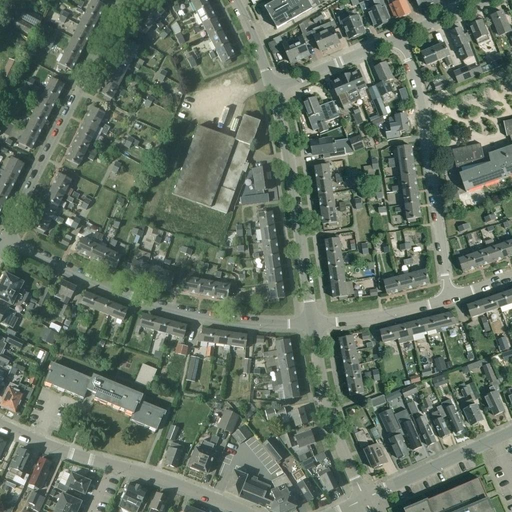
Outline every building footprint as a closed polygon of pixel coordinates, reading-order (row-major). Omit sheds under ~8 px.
[(92,0),(85,13),(98,19),(105,7),(100,4),(101,2),(97,0),(92,0)] [(208,6),(205,0),(189,0),(196,12),(208,6)] [(280,0),(265,8),(277,29),(312,10),(306,0),(280,0)] [(386,0),(395,19),(399,18),(399,19),(410,14),(408,9),(409,9),(404,0),(402,1),(401,0),(386,0)] [(430,6),(427,0),(416,0),(420,10),(422,9),(423,10),(427,9),(427,7),(430,6)] [(381,1),(374,3),(384,27),(388,25),(389,23),(391,23),(384,6),(383,6),(381,1)] [(143,14),(154,23),(163,12),(153,3),(143,14)] [(378,29),(384,27),(374,3),(367,6),(369,12),(376,29),(377,28),(378,29)] [(196,12),(202,25),(215,19),(208,6),(196,12)] [(355,11),(348,14),(358,38),(363,36),(363,34),(365,33),(358,17),(357,17),(355,11)] [(85,13),(79,26),(91,32),(98,19),(85,13)] [(500,37),(505,34),(510,32),(509,29),(508,27),(508,25),(503,13),(492,17),(500,37)] [(28,14),(24,21),(38,28),(42,21),(28,14)] [(154,23),(143,14),(134,26),(144,35),(154,23)] [(353,40),(358,38),(348,14),(341,17),(343,23),(349,40),(351,39),(353,40)] [(34,28),(16,18),(12,25),(30,35),(34,28)] [(308,23),(313,20),(312,19),(311,18),(302,23),(303,23),(305,29),(309,26),(308,23)] [(209,38),(221,32),(215,19),(202,25),(209,38)] [(482,21),(470,26),(478,46),(490,41),(482,21)] [(329,24),(321,27),(330,48),(333,47),(334,48),(338,46),(338,44),(339,44),(333,30),(332,30),(329,24)] [(79,26),(72,39),(85,45),(91,32),(79,26)] [(328,49),(330,48),(321,27),(313,30),(315,36),(314,37),(320,52),(322,51),(324,52),(327,51),(328,49)] [(461,29),(450,33),(457,48),(458,48),(461,47),(466,60),(472,57),(467,45),(467,44),(461,29)] [(216,51),(228,45),(221,32),(209,38),(216,51)] [(301,37),(292,41),(300,60),(303,59),(305,60),(308,59),(308,57),(309,56),(301,37)] [(14,48),(23,53),(28,44),(19,39),(14,48)] [(72,39),(65,51),(78,58),(85,45),(72,39)] [(298,61),(300,60),(292,41),(283,45),(291,64),(292,63),(294,65),(297,63),(298,61)] [(125,42),(119,55),(131,61),(138,48),(139,45),(132,42),(131,43),(130,44),(125,42)] [(53,45),(48,43),(46,47),(55,52),(57,47),(53,45)] [(433,48),(438,61),(444,59),(448,67),(453,65),(449,57),(444,44),(433,48)] [(228,45),(216,51),(222,64),(224,66),(230,63),(229,60),(234,58),(228,45)] [(427,66),(438,61),(433,48),(422,53),(427,66)] [(71,71),(78,58),(65,51),(59,64),(59,65),(58,67),(65,71),(65,70),(66,68),(71,71)] [(484,74),(487,73),(505,65),(500,54),(489,58),(491,64),(482,68),(484,74)] [(124,74),(131,61),(119,55),(112,67),(124,74)] [(8,60),(0,75),(0,76),(10,81),(19,65),(8,60)] [(376,86),(380,96),(380,98),(388,95),(386,91),(392,88),(388,81),(392,79),(386,64),(375,68),(382,84),(376,86)] [(459,70),(465,82),(484,74),(482,68),(481,69),(481,68),(472,72),(469,66),(459,70)] [(112,67),(105,80),(118,87),(124,74),(112,67)] [(454,73),(458,84),(459,85),(465,82),(459,70),(454,73)] [(351,75),(362,99),(366,97),(363,90),(364,89),(366,89),(359,72),(351,75)] [(340,79),(340,80),(351,104),(362,99),(351,75),(351,74),(340,79)] [(45,92),(57,98),(63,86),(59,83),(59,82),(59,81),(53,77),(51,79),(45,92)] [(111,100),(118,87),(105,80),(99,93),(104,96),(103,98),(109,102),(111,99),(111,100)] [(353,108),(351,104),(340,80),(332,83),(337,93),(336,95),(337,98),(339,98),(344,111),(353,108)] [(446,81),(434,85),(436,91),(448,87),(446,81)] [(380,96),(376,86),(374,82),(369,84),(371,90),(367,92),(370,100),(380,96)] [(243,91),(197,111),(160,206),(205,223),(236,144),(260,140),(258,126),(255,126),(246,106),(249,105),(243,91)] [(38,105),(50,111),(57,98),(45,92),(38,105)] [(411,102),(409,96),(402,98),(404,104),(411,102)] [(337,118),(339,117),(333,102),(320,107),(316,98),(302,103),(313,131),(318,130),(319,134),(328,130),(325,123),(337,118)] [(387,115),(380,98),(372,101),(379,118),(387,115)] [(50,111),(38,105),(31,118),(44,124),(50,111)] [(85,121),(98,127),(104,114),(105,111),(98,108),(97,110),(92,108),(85,121)] [(353,116),(357,126),(363,124),(359,114),(353,116)] [(395,118),(392,118),(389,119),(391,132),(387,133),(387,139),(399,138),(398,132),(409,130),(406,115),(395,117),(395,118)] [(383,117),(371,122),(374,128),(385,123),(383,117)] [(44,124),(31,118),(25,131),(37,137),(44,124)] [(480,144),(459,149),(452,150),(456,170),(459,169),(460,175),(466,193),(511,176),(511,120),(503,122),(506,137),(510,137),(511,142),(511,146),(489,155),(483,156),(480,144)] [(91,140),(98,127),(85,121),(79,134),(91,140)] [(37,137),(25,131),(18,144),(19,144),(18,146),(25,150),(25,148),(26,148),(31,150),(37,137)] [(79,134),(72,147),(85,153),(91,140),(79,134)] [(361,136),(349,140),(354,152),(365,148),(361,136)] [(333,148),(331,139),(311,142),(313,155),(329,153),(330,158),(346,156),(345,149),(337,150),(336,147),(333,148)] [(400,163),(414,161),(412,147),(406,148),(406,145),(398,146),(400,163)] [(78,166),(85,153),(72,147),(65,160),(71,162),(69,165),(76,168),(78,166)] [(5,171),(17,177),(23,165),(19,163),(18,162),(20,160),(13,156),(12,157),(12,158),(11,158),(5,171)] [(415,176),(414,161),(400,163),(401,177),(415,176)] [(315,167),(317,182),(330,180),(328,165),(327,162),(320,164),(320,167),(315,167)] [(268,168),(253,170),(256,192),(271,189),(269,181),(271,181),(270,173),(268,174),(268,168)] [(5,171),(0,180),(0,185),(10,191),(17,177),(5,171)] [(58,174),(52,187),(64,194),(67,188),(71,181),(70,181),(72,178),(65,175),(63,177),(58,174)] [(401,177),(403,192),(417,190),(415,176),(401,177)] [(332,194),(330,180),(317,182),(319,196),(332,194)] [(0,185),(0,201),(4,204),(10,191),(0,185)] [(58,207),(64,194),(52,187),(45,200),(58,207)] [(73,191),(67,188),(64,194),(70,197),(72,191),(73,191)] [(403,192),(405,206),(419,205),(417,190),(403,192)] [(243,198),(244,205),(268,202),(268,194),(243,198)] [(332,194),(319,196),(321,211),(334,209),(332,194)] [(51,220),(58,207),(45,200),(39,213),(51,220)] [(419,205),(405,206),(407,220),(408,221),(408,223),(416,222),(415,219),(421,218),(419,205)] [(334,209),(321,211),(323,225),(328,224),(329,227),(336,226),(336,223),(334,209)] [(260,229),(274,227),(272,212),(266,213),(266,210),(258,211),(258,214),(260,229)] [(44,233),(51,220),(39,213),(32,226),(37,229),(36,231),(43,235),(44,232),(44,233)] [(75,218),(70,227),(75,230),(80,220),(75,218)] [(262,243),(276,241),(274,227),(260,229),(262,243)] [(63,238),(61,244),(67,247),(71,238),(66,235),(64,239),(63,238)] [(327,256),(341,254),(339,239),(338,237),(330,238),(331,240),(325,241),(327,256)] [(89,257),(95,245),(81,238),(76,251),(89,257)] [(264,258),(278,256),(276,241),(262,243),(264,258)] [(505,259),(511,255),(511,241),(500,245),(505,259)] [(108,251),(95,245),(89,257),(102,263),(108,251)] [(491,263),(505,259),(500,245),(486,250),(491,263)] [(477,268),(491,263),(486,250),(472,255),(477,268)] [(108,251),(102,263),(115,270),(121,258),(121,257),(108,251)] [(327,256),(329,270),(343,268),(341,254),(327,256)] [(463,273),(477,268),(472,255),(459,260),(456,261),(459,269),(461,268),(463,273)] [(266,272),(280,270),(278,256),(264,258),(266,272)] [(142,279),(147,266),(133,261),(129,275),(142,279)] [(161,270),(147,266),(142,279),(156,284),(161,270)] [(331,284),(345,282),(343,268),(329,270),(331,284)] [(161,270),(156,284),(170,288),(174,275),(161,270)] [(282,285),(280,270),(266,272),(268,287),(282,285)] [(426,271),(412,274),(416,288),(429,284),(426,271)] [(398,278),(401,291),(416,288),(412,274),(398,278)] [(2,281),(0,285),(29,300),(31,296),(25,294),(23,293),(24,291),(19,289),(22,284),(5,275),(4,276),(3,276),(1,280),(2,281)] [(198,294),(200,281),(186,278),(183,292),(198,294)] [(401,291),(398,278),(384,282),(387,295),(401,291)] [(215,283),(200,281),(198,294),(212,297),(215,283)] [(61,282),(54,296),(61,300),(60,302),(66,305),(69,299),(70,299),(75,288),(61,282)] [(345,282),(331,284),(333,298),(339,298),(339,300),(347,299),(347,298),(347,297),(347,296),(345,282)] [(215,283),(212,297),(226,300),(229,286),(215,283)] [(26,305),(29,300),(0,285),(0,299),(11,305),(14,300),(18,302),(19,301),(20,301),(23,303),(26,305)] [(282,285),(268,287),(270,300),(271,303),(279,302),(278,301),(278,299),(284,298),(282,285)] [(496,297),(500,309),(511,304),(511,298),(510,292),(496,297)] [(95,311),(100,299),(86,293),(84,298),(81,297),(79,303),(81,304),(81,305),(95,311)] [(42,296),(38,304),(44,307),(48,298),(42,296)] [(500,309),(496,297),(482,301),(486,314),(500,309)] [(95,311),(108,316),(113,305),(100,299),(95,311)] [(486,314),(482,301),(467,306),(469,312),(467,313),(469,319),(471,318),(472,318),(486,314)] [(127,310),(113,305),(108,316),(122,322),(123,321),(125,322),(127,316),(125,315),(127,310)] [(64,306),(59,315),(65,318),(70,309),(64,306)] [(0,323),(3,325),(8,315),(4,313),(4,312),(5,311),(0,308),(0,323)] [(438,317),(441,329),(456,325),(458,324),(456,318),(454,319),(452,313),(438,317)] [(139,327),(154,331),(157,319),(142,315),(141,321),(138,320),(137,326),(139,327)] [(441,329),(438,317),(423,320),(427,333),(441,329)] [(489,328),(486,317),(481,319),(484,329),(489,328)] [(154,331),(168,335),(171,323),(157,319),(154,331)] [(427,333),(423,320),(409,324),(412,336),(427,333)] [(61,327),(51,323),(49,329),(58,333),(61,327)] [(171,323),(168,335),(179,338),(174,354),(181,356),(185,357),(187,348),(184,347),(183,348),(181,347),(182,339),(183,339),(185,339),(187,333),(184,332),(186,327),(171,323)] [(395,328),(398,340),(399,344),(413,340),(412,336),(409,324),(395,328)] [(9,327),(7,331),(15,335),(17,331),(9,327)] [(57,334),(44,328),(39,339),(52,346),(57,334)] [(398,340),(395,328),(392,328),(380,331),(382,337),(379,337),(381,344),(383,343),(392,341),(398,340)] [(200,343),(215,345),(217,332),(202,330),(201,335),(200,335),(198,335),(197,342),(200,342),(200,343)] [(215,345),(230,347),(231,334),(217,332),(215,345)] [(246,336),(231,334),(230,347),(244,349),(245,348),(247,348),(248,342),(246,342),(245,342),(246,336)] [(342,354),(356,351),(353,337),(352,336),(352,334),(344,336),(345,338),(339,339),(342,354)] [(9,335),(5,342),(20,350),(24,342),(9,335)] [(505,338),(497,340),(501,352),(509,349),(505,338)] [(277,357),(291,355),(289,340),(283,341),(283,340),(283,339),(275,340),(275,343),(277,357)] [(0,361),(8,365),(10,360),(1,355),(4,349),(0,346),(0,361)] [(511,350),(502,355),(504,363),(511,360),(511,350)] [(345,368),(359,365),(356,351),(342,354),(345,368)] [(280,371),(294,369),(291,355),(277,357),(280,371)] [(186,381),(194,382),(199,359),(191,357),(186,381)] [(434,360),(437,372),(447,370),(443,357),(434,360)] [(497,381),(490,364),(482,368),(489,384),(497,381)] [(149,389),(156,371),(142,365),(135,383),(149,389)] [(347,382),(361,380),(359,365),(345,368),(347,382)] [(93,399),(116,408),(132,415),(130,421),(156,432),(163,414),(137,403),(140,398),(101,382),(101,379),(92,376),(90,382),(51,366),(44,384),(83,400),(86,391),(95,395),(93,399)] [(294,369),(280,371),(283,386),(296,383),(294,369)] [(430,370),(421,372),(423,378),(431,376),(430,370)] [(419,375),(410,377),(411,384),(420,382),(419,375)] [(28,383),(29,384),(34,386),(37,379),(32,376),(28,383)] [(361,380),(347,382),(350,396),(356,395),(356,398),(364,396),(363,394),(364,394),(361,380)] [(296,383),(283,386),(285,400),(286,400),(286,402),(294,401),(294,399),(299,398),(296,383)] [(1,406),(7,409),(18,387),(10,384),(9,385),(8,386),(7,388),(2,399),(3,400),(4,400),(1,406)] [(18,387),(7,409),(14,412),(16,410),(16,408),(17,407),(19,407),(24,397),(29,399),(33,391),(19,385),(18,387)] [(401,392),(405,400),(418,394),(415,386),(401,392)] [(484,398),(489,408),(490,411),(492,411),(494,417),(505,412),(503,408),(493,387),(492,388),(489,389),(492,394),(484,398)] [(475,388),(468,391),(467,388),(462,390),(465,398),(470,395),(471,397),(478,393),(475,388)] [(400,390),(393,393),(395,399),(402,396),(400,390)] [(431,407),(428,398),(422,401),(425,409),(431,407)] [(450,408),(449,409),(445,400),(440,402),(447,419),(449,418),(456,434),(464,430),(457,414),(454,408),(453,407),(450,408)] [(463,405),(466,411),(465,411),(471,426),(472,425),(474,426),(477,425),(478,423),(483,421),(477,408),(476,406),(475,406),(473,401),(463,405)] [(432,414),(434,418),(435,422),(434,423),(441,439),(449,435),(442,419),(446,417),(443,409),(441,406),(436,408),(438,411),(432,414)] [(248,408),(242,413),(246,417),(252,412),(249,408),(248,408)] [(273,409),(264,411),(267,422),(285,416),(283,409),(274,411),(273,409)] [(302,409),(291,412),(295,427),(307,424),(302,409)] [(400,430),(399,428),(394,417),(391,410),(379,415),(388,436),(390,441),(392,445),(399,460),(409,455),(403,442),(404,441),(401,436),(403,436),(401,430),(400,430)] [(217,429),(231,435),(239,417),(224,411),(217,429)] [(399,428),(402,426),(413,451),(422,447),(411,422),(407,411),(394,417),(399,428)] [(425,417),(416,421),(428,447),(436,443),(425,417)] [(170,426),(165,439),(174,443),(179,429),(170,426)] [(231,436),(238,445),(251,435),(244,426),(231,436)] [(309,432),(295,437),(299,449),(313,444),(309,432)] [(289,434),(283,437),(279,438),(285,446),(286,446),(288,450),(294,448),(289,434)] [(363,434),(356,437),(361,449),(368,446),(363,434)] [(263,445),(278,464),(286,458),(271,439),(263,445)] [(198,451),(195,449),(187,468),(206,475),(211,464),(212,461),(213,457),(210,455),(214,446),(202,441),(198,451)] [(171,449),(168,449),(165,457),(167,458),(165,464),(176,469),(182,453),(179,453),(181,448),(173,445),(171,449)] [(372,469),(374,468),(375,471),(383,467),(382,465),(383,464),(387,462),(382,450),(380,451),(377,446),(364,452),(372,469)] [(14,476),(25,453),(18,450),(13,461),(12,461),(9,466),(10,467),(10,468),(10,469),(8,473),(14,476)] [(25,453),(14,476),(14,477),(22,480),(28,468),(27,468),(32,456),(25,453)] [(311,459),(299,464),(311,478),(318,475),(311,459)] [(39,460),(33,474),(28,484),(40,489),(45,480),(48,473),(47,473),(50,464),(39,460)] [(328,469),(317,474),(319,479),(321,483),(323,487),(324,486),(327,492),(337,488),(331,473),(330,474),(328,469)] [(306,481),(303,475),(300,470),(292,476),(294,480),(307,501),(316,496),(306,481)] [(267,505),(270,506),(273,508),(272,509),(271,511),(272,511),(283,511),(294,507),(289,495),(288,495),(286,489),(291,486),(285,475),(272,482),(275,489),(245,477),(233,472),(225,492),(237,497),(238,495),(239,494),(255,501),(255,502),(267,506),(267,505)] [(59,484),(57,489),(68,494),(70,489),(84,495),(85,493),(87,494),(91,486),(89,485),(90,482),(84,480),(85,478),(77,474),(76,477),(71,474),(65,487),(59,484)] [(495,511),(494,509),(493,510),(480,479),(478,480),(477,479),(471,481),(471,482),(460,487),(460,486),(453,489),(454,490),(443,495),(442,494),(436,496),(436,497),(405,511),(495,511)] [(128,511),(136,511),(138,507),(139,507),(146,491),(129,484),(129,485),(126,485),(125,489),(126,491),(122,500),(119,507),(128,511)] [(32,493),(28,503),(35,507),(33,511),(36,511),(38,511),(44,500),(45,499),(32,493)] [(57,505),(73,511),(78,511),(81,507),(79,506),(81,503),(62,495),(57,505)] [(150,511),(149,511),(162,511),(165,505),(164,505),(166,499),(156,495),(151,507),(150,511)]
